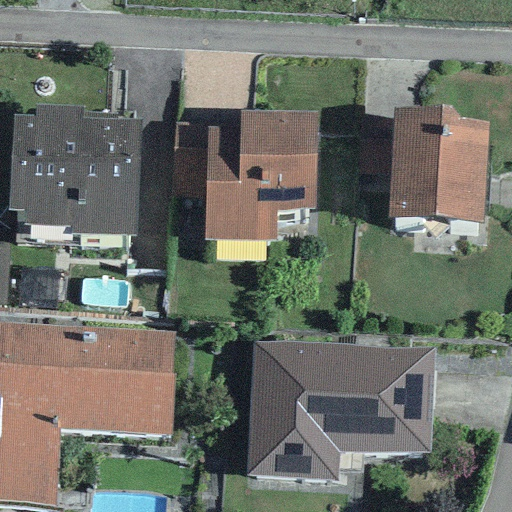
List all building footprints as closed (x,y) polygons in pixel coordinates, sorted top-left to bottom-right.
[(35,129),(14,128),(9,225),(25,226),(25,239),(70,241),(70,247),(134,251),(141,133),(81,129),(81,119),(36,116),(35,129)] [(311,221),(317,126),(240,121),(239,139),(210,137),(204,249),(275,253),(276,219),(311,221)] [(450,123),(394,122),(388,231),(482,235),(491,138),(461,135),(450,123)] [(0,267),(0,320),(10,321),(10,267),(0,267)] [(176,339),(0,328),(0,509),(43,511),(54,511),(59,440),(170,447),(176,339)] [(434,356),(254,347),(247,484),(336,489),(338,459),(428,464),(434,356)]
